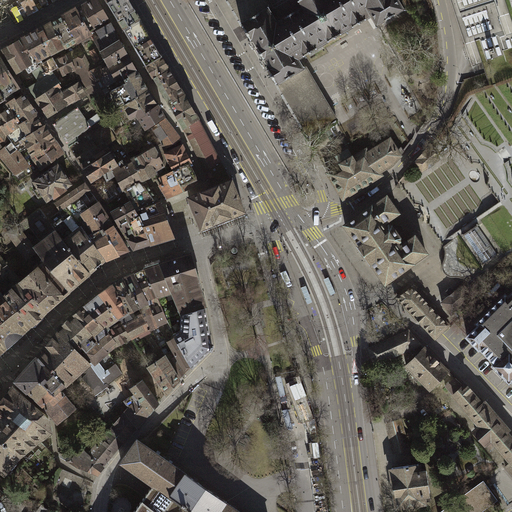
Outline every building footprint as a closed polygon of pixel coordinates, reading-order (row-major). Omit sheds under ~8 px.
[(97,0),(90,0),(76,8),(90,32),(109,21),(97,0)] [(129,2),(128,0),(105,0),(113,12),(124,29),(139,19),(129,2)] [(242,25),(269,9),(270,9),(264,0),(226,0),(241,26),(242,25)] [(303,67),(298,59),(371,16),(377,25),(404,9),(398,0),(299,0),(298,0),(302,7),(277,22),(269,9),(242,25),(251,40),(248,41),(265,70),(268,68),(276,83),(303,67)] [(78,40),(90,32),(76,8),(63,16),(78,40)] [(463,20),(471,39),(494,30),(487,11),(463,20)] [(65,46),(78,40),(63,16),(52,22),(65,46)] [(145,29),(139,19),(124,29),(129,38),(135,47),(150,38),(145,29)] [(100,51),(120,40),(109,21),(90,32),(100,51)] [(51,53),(65,46),(52,22),(37,30),(51,53)] [(40,58),(51,53),(37,30),(22,37),(37,63),(41,61),(40,58)] [(38,65),(37,63),(22,37),(1,49),(16,72),(25,67),(27,71),(31,70),(37,78),(45,74),(40,65),(38,65)] [(156,48),(150,38),(135,47),(140,56),(146,65),(161,57),(156,48)] [(109,65),(128,54),(120,40),(100,51),(109,65)] [(95,49),(90,51),(95,62),(100,59),(95,49)] [(83,87),(92,99),(104,93),(102,90),(97,80),(92,70),(84,55),(75,58),(72,51),(67,53),(68,55),(74,69),(79,79),(83,87)] [(124,77),(137,70),(128,54),(109,65),(105,67),(102,69),(106,75),(97,80),(102,90),(124,77)] [(0,55),(0,89),(5,98),(7,101),(14,96),(12,92),(19,87),(0,55)] [(74,69),(68,55),(55,61),(58,67),(62,74),(74,69)] [(55,61),(53,57),(40,65),(45,74),(51,70),(58,67),(55,61)] [(154,79),(168,69),(165,63),(161,57),(146,65),(150,72),(154,79)] [(105,67),(103,64),(92,70),(97,80),(106,75),(102,69),(105,67)] [(303,67),(276,83),(275,83),(308,139),(337,122),(304,66),(303,67)] [(176,81),(168,69),(154,79),(161,91),(168,103),(183,94),(176,81)] [(31,70),(27,71),(18,76),(25,86),(37,78),(31,70)] [(58,83),(60,82),(51,70),(45,74),(37,78),(25,86),(35,98),(58,83)] [(137,96),(148,90),(137,70),(124,77),(126,83),(111,90),(120,106),(138,97),(137,96)] [(58,83),(35,98),(47,116),(66,105),(64,101),(71,98),(74,102),(86,94),(78,82),(59,93),(57,90),(62,87),(58,83)] [(139,117),(157,104),(148,90),(137,96),(138,97),(120,106),(116,109),(125,122),(137,115),(139,117)] [(7,101),(21,124),(36,115),(36,113),(24,94),(16,99),(14,96),(7,101)] [(191,106),(183,94),(168,103),(176,115),(183,128),(198,119),(191,106)] [(0,125),(6,133),(21,124),(7,101),(5,98),(0,100),(0,111),(1,113),(0,112),(0,125)] [(146,128),(164,116),(157,104),(139,117),(146,128)] [(86,121),(77,107),(53,124),(66,142),(76,136),(101,119),(98,114),(86,121)] [(9,138),(11,141),(0,150),(0,155),(15,174),(28,165),(27,163),(30,161),(28,159),(55,141),(46,126),(43,126),(36,115),(21,124),(6,133),(9,138)] [(178,137),(166,119),(152,128),(159,140),(164,146),(178,137)] [(231,180),(198,119),(183,128),(214,187),(231,180)] [(0,144),(1,145),(9,138),(6,133),(0,125),(0,144)] [(110,152),(111,153),(122,146),(120,143),(115,146),(114,145),(108,149),(104,141),(114,139),(109,128),(104,126),(68,145),(84,169),(110,152)] [(400,156),(404,151),(401,147),(397,149),(390,138),(368,152),(366,149),(354,157),(353,155),(351,156),(348,150),(336,157),(340,163),(339,163),(340,165),(328,173),(344,199),(380,176),(382,175),(380,172),(393,164),(400,156)] [(131,159),(143,180),(145,179),(151,176),(153,180),(156,179),(171,171),(167,163),(168,162),(164,154),(166,153),(165,149),(165,148),(164,146),(159,140),(155,142),(157,145),(131,159)] [(62,152),(55,141),(28,159),(30,161),(27,163),(28,165),(33,172),(62,152)] [(174,169),(189,163),(191,162),(182,144),(166,153),(164,154),(168,162),(174,169)] [(419,159),(416,162),(422,171),(428,167),(429,167),(433,164),(434,163),(440,159),(431,146),(428,150),(427,149),(419,158),(419,159)] [(103,172),(117,164),(111,153),(110,152),(84,169),(91,180),(103,172)] [(123,185),(125,189),(143,180),(131,159),(128,156),(117,164),(103,172),(107,180),(110,179),(117,174),(123,185)] [(171,171),(156,179),(167,197),(199,183),(189,163),(174,169),(171,171)] [(70,183),(57,164),(34,180),(47,199),(53,195),(55,197),(66,190),(64,188),(70,183)] [(108,204),(125,189),(123,185),(116,188),(110,179),(107,180),(96,187),(108,204)] [(141,208),(158,202),(147,185),(147,183),(145,179),(143,180),(125,189),(131,201),(136,210),(141,208)] [(243,210),(231,180),(214,187),(189,196),(201,227),(243,210)] [(66,205),(89,189),(84,182),(54,202),(60,210),(65,207),(66,205)] [(90,207),(98,202),(89,189),(66,205),(65,207),(79,226),(81,225),(88,235),(88,236),(105,259),(119,253),(104,230),(106,229),(100,223),(90,207)] [(398,243),(400,241),(401,239),(400,237),(392,226),(390,225),(388,225),(387,226),(384,222),(395,214),(396,215),(398,213),(398,212),(396,210),(389,199),(387,197),(386,197),(373,206),(372,206),(345,225),(360,246),(359,246),(360,248),(360,249),(359,250),(360,251),(361,251),(367,259),(366,259),(367,260),(368,260),(369,260),(370,262),(371,262),(385,282),(386,282),(412,264),(412,263),(426,253),(426,252),(425,250),(424,250),(417,239),(416,237),(414,237),(412,238),(401,247),(398,243)] [(111,211),(119,224),(138,214),(136,210),(131,201),(111,211)] [(106,229),(113,225),(98,202),(90,207),(100,223),(106,229)] [(143,211),(138,214),(149,243),(172,235),(158,202),(141,208),(143,211)] [(48,219),(57,212),(52,204),(47,208),(44,205),(40,209),(48,219)] [(57,212),(48,219),(55,227),(63,239),(63,240),(89,271),(105,259),(88,236),(88,235),(81,225),(79,226),(65,207),(60,210),(57,212)] [(36,251),(45,261),(68,288),(89,271),(63,240),(63,239),(55,227),(48,219),(40,209),(39,208),(20,222),(25,229),(29,226),(40,242),(34,247),(36,251)] [(133,248),(149,243),(138,214),(119,224),(133,248)] [(465,232),(462,234),(463,236),(464,236),(483,263),(483,264),(483,265),(499,254),(498,253),(497,254),(478,226),(479,226),(478,223),(475,225),(476,226),(465,233),(465,232)] [(34,247),(17,225),(8,232),(26,259),(36,251),(34,247)] [(118,232),(113,225),(106,229),(104,230),(119,253),(124,251),(129,250),(118,232)] [(144,267),(158,296),(173,291),(182,313),(205,307),(190,253),(144,267)] [(12,256),(5,261),(13,271),(19,265),(12,256)] [(5,293),(31,324),(46,308),(20,281),(13,271),(5,261),(2,258),(0,259),(0,278),(7,274),(13,282),(11,284),(13,286),(5,293)] [(20,281),(46,308),(68,288),(45,261),(39,265),(37,263),(34,266),(35,268),(20,281)] [(144,267),(133,272),(157,323),(167,319),(158,296),(144,267)] [(122,278),(138,306),(141,311),(149,328),(160,345),(167,342),(157,323),(133,272),(122,278)] [(111,284),(128,311),(131,316),(134,315),(131,309),(138,306),(122,278),(111,284)] [(111,284),(99,292),(118,318),(128,311),(111,284)] [(449,325),(412,286),(397,297),(435,338),(449,325)] [(472,298),(462,286),(442,302),(451,314),(472,298)] [(0,353),(31,324),(5,293),(3,295),(0,290),(0,353)] [(99,292),(85,304),(117,343),(131,336),(121,322),(111,328),(109,324),(118,318),(99,292)] [(511,292),(508,296),(505,294),(476,322),(479,324),(467,336),(479,348),(480,347),(495,362),(493,364),(509,381),(511,379),(511,292)] [(85,304),(74,314),(90,331),(107,351),(117,343),(85,304)] [(205,307),(182,313),(181,329),(173,333),(175,337),(191,366),(209,349),(212,349),(213,344),(211,344),(205,307)] [(128,311),(118,318),(121,322),(131,336),(140,331),(141,333),(149,328),(141,311),(134,315),(131,316),(128,311)] [(74,314),(59,330),(90,364),(105,383),(121,372),(107,351),(90,331),(74,314)] [(59,330),(37,356),(64,384),(75,375),(97,398),(110,389),(105,383),(90,364),(59,330)] [(409,330),(368,348),(373,365),(421,344),(417,339),(409,330)] [(191,366),(175,337),(167,342),(174,356),(184,373),(191,366)] [(449,371),(424,347),(406,365),(431,389),(449,371)] [(179,379),(168,360),(164,355),(148,366),(166,393),(179,379)] [(37,356),(17,380),(57,422),(74,407),(59,388),(64,384),(37,356)] [(179,379),(184,373),(174,356),(168,360),(179,379)] [(454,396),(464,386),(455,378),(446,387),(454,396)] [(150,412),(159,402),(142,379),(131,387),(135,393),(150,412)] [(0,441),(18,456),(40,440),(51,432),(46,418),(12,385),(0,402),(0,441)] [(506,467),(511,473),(511,439),(507,433),(510,431),(484,401),(482,403),(465,385),(464,386),(454,396),(473,417),(481,426),(475,430),(491,449),(496,444),(511,462),(506,467)] [(135,427),(150,412),(135,393),(124,401),(130,406),(124,412),(135,427)] [(123,442),(135,427),(124,412),(110,429),(123,442)] [(401,419),(386,424),(394,454),(409,449),(401,419)] [(97,475),(123,442),(110,429),(89,455),(81,448),(72,459),(69,457),(67,461),(74,466),(97,475)] [(240,511),(135,439),(120,461),(152,484),(182,505),(176,511),(240,511)] [(18,456),(0,441),(0,470),(4,474),(18,456)] [(397,506),(425,502),(423,494),(430,493),(427,471),(420,472),(419,464),(392,468),(397,506)] [(483,481),(440,511),(481,511),(498,500),(483,481)] [(176,511),(182,505),(152,484),(132,511),(176,511)]
